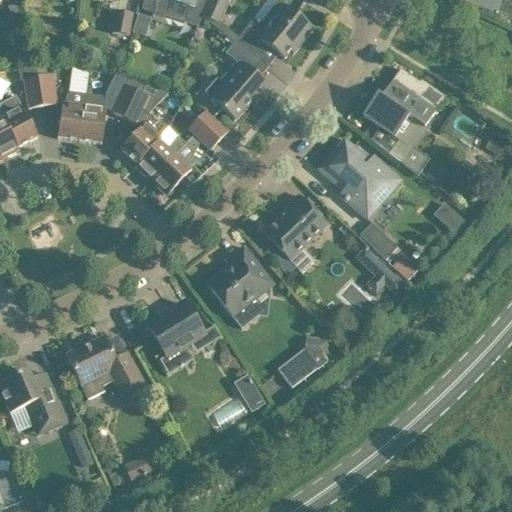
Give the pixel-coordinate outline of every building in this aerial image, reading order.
[(169,1),(189,8),(184,23),(198,27),(201,18),(206,7),(209,0),(144,0),(142,10),(164,17),(169,1)] [(16,6),(7,9),(10,17),(18,14),(16,6)] [(237,41),(241,44),(257,56),(265,46),(284,61),(290,53),(293,55),(313,30),(283,6),(273,18),(276,21),(267,32),(252,21),(237,41)] [(206,7),(201,18),(218,26),(223,15),(206,7)] [(111,35),(129,38),(133,15),(115,12),(111,35)] [(138,16),(132,34),(145,38),(151,20),(138,16)] [(253,108),(258,102),(270,88),(247,68),(254,60),(234,44),(225,55),(236,64),(220,83),(223,86),(211,99),(222,109),(221,110),(235,122),(250,105),(253,108)] [(35,68),(37,79),(42,109),(56,106),(51,77),(47,77),(45,66),(35,68)] [(73,70),(69,90),(86,93),(89,72),(73,70)] [(362,117),(379,128),(410,150),(400,164),(418,176),(429,160),(414,150),(429,128),(426,126),(445,98),(421,81),(419,83),(400,71),(380,100),(376,97),(362,117)] [(114,76),(111,84),(123,90),(124,86),(137,92),(141,84),(123,78),(114,76)] [(42,109),(37,79),(24,81),(29,111),(42,109)] [(111,114),(124,120),(137,92),(124,86),(123,90),(111,114)] [(120,151),(136,166),(136,167),(159,143),(162,140),(152,131),(158,124),(144,111),(150,98),(137,92),(124,120),(137,126),(137,124),(142,128),(134,137),(120,151)] [(57,140),(79,143),(84,107),(86,96),(69,93),(66,96),(65,105),(62,104),(57,140)] [(84,107),(79,143),(101,146),(106,110),(103,110),(104,102),(101,98),(86,96),(84,107)] [(2,120),(17,150),(18,149),(37,139),(16,98),(0,105),(0,112),(1,118),(2,121),(2,120)] [(206,112),(197,122),(219,143),(228,133),(206,112)] [(0,162),(20,152),(18,149),(17,150),(2,120),(2,121),(0,121),(0,162)] [(219,143),(197,122),(188,131),(210,152),(219,143)] [(493,137),(486,148),(500,157),(508,147),(493,137)] [(134,168),(150,184),(175,157),(186,146),(178,139),(167,150),(159,143),(136,167),(136,166),(134,168)] [(175,157),(150,184),(163,196),(169,196),(191,173),(184,167),(190,161),(196,146),(190,141),(175,157)] [(338,197),(354,210),(367,222),(401,182),(373,158),(369,162),(344,141),(318,171),(342,192),(338,197)] [(302,250),(327,227),(299,197),(283,212),(285,214),(263,235),(289,263),(290,262),(302,275),(314,263),(302,250)] [(396,251),(371,225),(360,236),(385,262),(396,251)] [(344,226),(339,231),(348,239),(353,235),(344,226)] [(206,285),(221,304),(232,318),(241,330),(258,317),(249,305),(273,287),(243,249),(226,263),(229,267),(206,285)] [(376,296),(384,287),(396,298),(406,288),(375,259),(366,270),(374,277),(365,286),(376,296)] [(147,328),(158,345),(167,359),(204,336),(184,305),(147,328)] [(127,354),(115,360),(104,338),(65,357),(74,375),(81,389),(87,401),(103,393),(101,388),(112,382),(124,403),(147,391),(127,354)] [(306,338),(303,355),(325,358),(327,342),(306,338)] [(28,373),(19,376),(0,384),(0,391),(10,415),(25,409),(37,437),(66,425),(45,375),(31,381),(28,373)] [(265,405),(248,376),(234,385),(251,413),(265,405)] [(78,430),(67,435),(75,454),(81,468),(92,464),(86,449),(78,430)] [(124,469),(131,483),(157,470),(150,456),(124,469)] [(100,479),(90,483),(96,496),(106,492),(100,479)]
